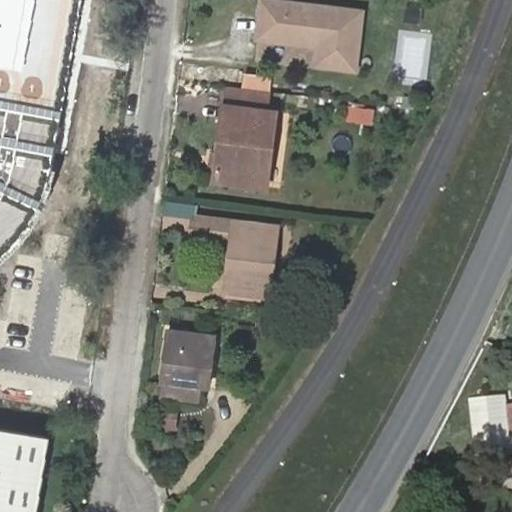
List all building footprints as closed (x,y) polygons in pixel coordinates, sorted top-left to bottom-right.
[(260,0),(256,36),(314,43),(312,64),(354,69),(361,11),(281,0),(260,0)] [(224,85),(221,106),(215,153),(214,162),(213,178),(266,185),(268,166),(264,166),(271,113),(246,109),(249,88),(224,85)] [(0,107),(0,144),(53,154),(60,118),(0,107)] [(274,113),(271,113),(264,166),(268,166),(274,113)] [(0,188),(41,207),(42,203),(46,192),(49,179),(52,168),(53,154),(0,144),(0,188)] [(0,260),(6,255),(14,247),(26,232),(35,219),(41,207),(0,188),(0,260)] [(224,289),(276,295),(278,270),(283,270),(288,229),(193,218),(191,236),(228,241),(224,289)] [(200,360),(203,334),(167,330),(159,394),(197,398),(199,383),(210,385),(212,361),(200,360)] [(215,335),(203,334),(200,360),(212,361),(215,335)] [(0,428),(0,511),(41,511),(54,437),(0,428)]
